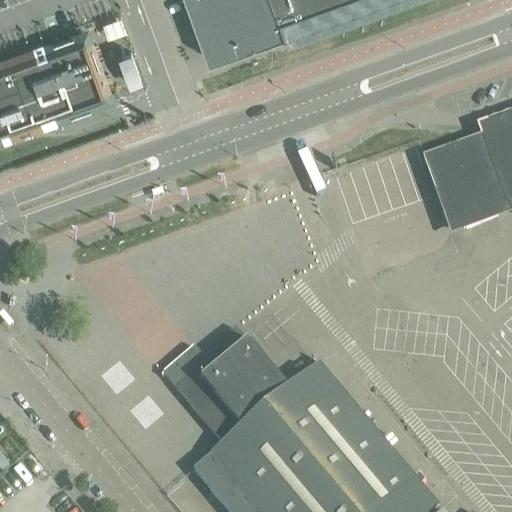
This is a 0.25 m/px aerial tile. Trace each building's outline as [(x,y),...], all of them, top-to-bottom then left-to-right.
[(188,0),(210,60),(287,33),(282,18),(281,18),(274,0),(188,0)] [(274,0),(281,18),(282,18),(331,0),(274,0)] [(0,136),(2,135),(2,137),(8,134),(8,133),(41,121),(42,125),(91,107),(90,104),(106,98),(103,91),(107,89),(90,42),(86,43),(83,35),(43,50),(42,46),(29,50),(14,56),(16,60),(0,65),(0,136)] [(506,206),(511,203),(511,116),(478,128),(482,139),(506,206)] [(448,227),(506,206),(482,139),(423,160),(435,193),(448,227)] [(174,312),(138,342),(152,358),(166,375),(202,345),(182,322),(174,312)] [(196,375),(177,391),(225,448),(213,458),(195,473),(227,511),(440,511),(421,489),(426,485),(420,477),(415,481),(320,369),(319,370),(313,363),(315,362),(312,358),(311,359),(313,362),(304,369),(302,366),(281,384),(236,330),(216,347),(203,358),(208,365),(196,375)]
